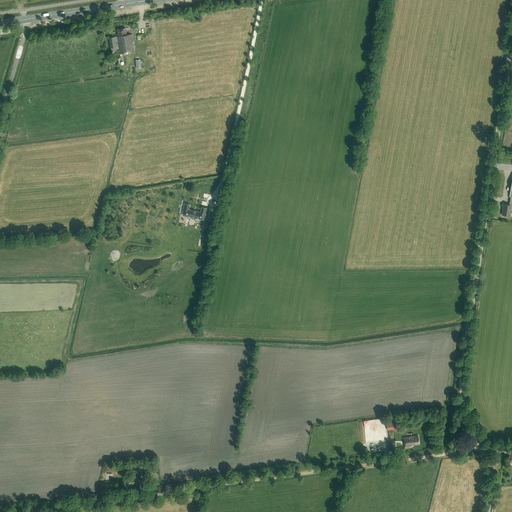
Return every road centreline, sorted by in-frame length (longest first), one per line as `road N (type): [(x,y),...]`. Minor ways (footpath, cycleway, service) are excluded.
road 1 (track): [(25,511),(483,448)]
road 2 (unclassified): [(483,448),(465,406),(462,369),(511,37)]
road 3 (primary): [(23,19),(151,0)]
